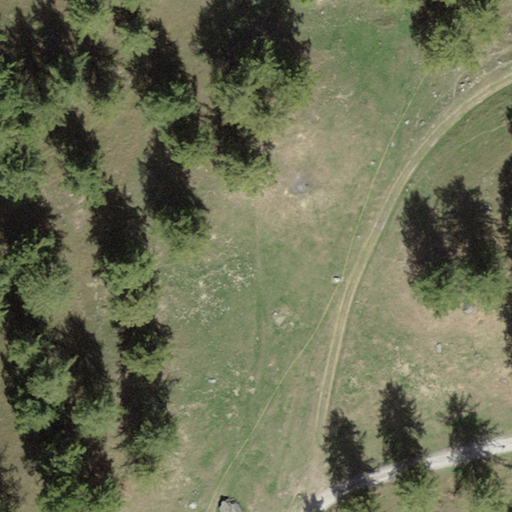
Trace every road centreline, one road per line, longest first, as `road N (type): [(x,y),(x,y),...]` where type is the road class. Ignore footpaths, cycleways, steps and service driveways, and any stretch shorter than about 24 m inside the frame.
road 1 (track): [(311,509),(340,309),(417,147),(511,75)]
road 2 (track): [(311,509),(359,484),(511,440)]
